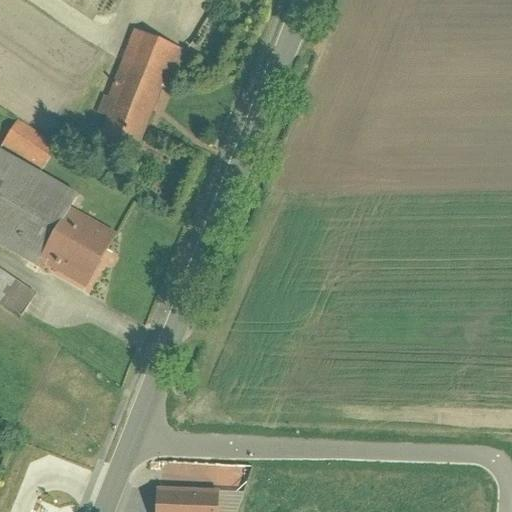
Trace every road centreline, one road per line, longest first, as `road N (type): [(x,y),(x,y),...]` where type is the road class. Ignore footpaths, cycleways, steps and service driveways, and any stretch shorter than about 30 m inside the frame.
road 1 (tertiary): [(140,440),(314,0)]
road 2 (residential): [(140,440),(481,455),(506,472),(508,511)]
road 3 (unclassified): [(117,497),(41,471),(19,511)]
